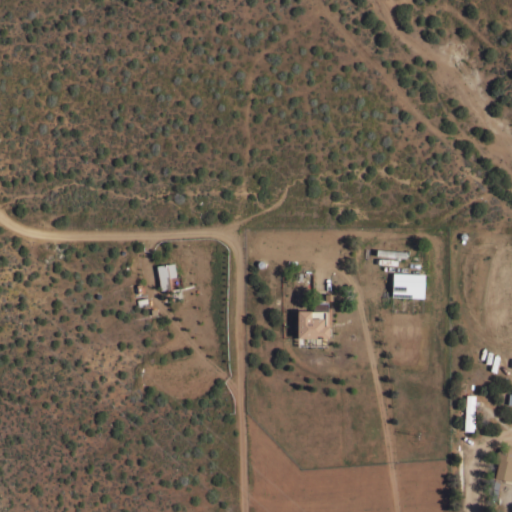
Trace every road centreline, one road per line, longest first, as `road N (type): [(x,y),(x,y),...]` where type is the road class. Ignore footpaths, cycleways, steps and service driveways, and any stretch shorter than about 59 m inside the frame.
road 1 (track): [(393,511),(353,285),(333,263),(314,258)]
road 2 (residential): [(242,511),(238,234)]
road 3 (track): [(238,234),(29,233),(0,217)]
